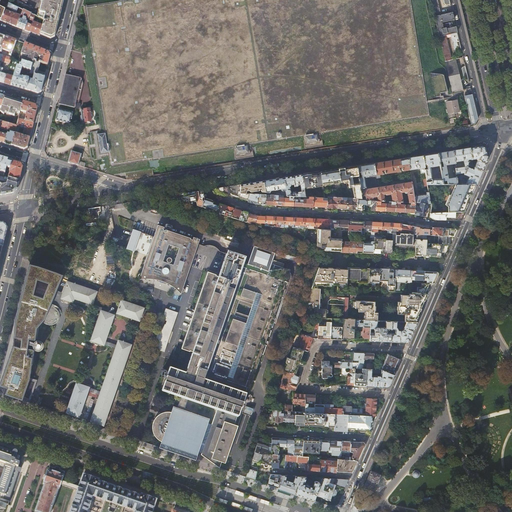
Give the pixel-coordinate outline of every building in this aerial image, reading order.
[(43,0),(39,17),(44,20),(43,23),(42,25),(40,35),(42,36),(51,39),(55,37),(56,34),(57,30),(57,29),(59,21),(61,11),(63,3),(63,0),(43,0)] [(461,50),(456,26),(446,29),(446,28),(443,28),(442,22),(454,19),(452,12),(442,15),(438,0),(83,0),(82,7),(83,14),(82,14),(86,44),(83,45),(93,106),(91,106),(91,110),(94,110),(96,124),(100,125),(100,129),(97,129),(94,129),(87,130),(92,164),(102,162),(103,167),(104,167),(105,167),(106,167),(106,168),(106,169),(106,170),(105,170),(104,171),(120,175),(121,174),(141,170),(141,172),(267,154),(267,151),(270,150),(270,154),(451,125),(451,124),(451,92),(461,89),(454,59),(451,60),(445,34),(451,33),(455,52),(461,50)] [(6,8),(16,13),(19,8),(8,2),(6,8)] [(18,15),(5,10),(1,21),(9,24),(17,27),(24,10),(21,9),(20,8),(18,15)] [(31,14),(24,10),(17,27),(20,28),(24,30),(27,25),(25,24),(27,19),(29,20),(31,14)] [(35,18),(33,22),(32,25),(30,32),(33,34),(40,36),(40,35),(42,25),(37,23),(37,21),(36,21),(37,19),(35,18)] [(6,36),(5,37),(0,48),(0,54),(0,55),(2,49),(10,52),(9,55),(7,54),(6,57),(10,58),(16,40),(10,38),(6,36)] [(19,41),(16,40),(10,58),(11,58),(18,61),(19,57),(16,56),(17,53),(18,52),(20,52),(19,54),(21,54),(25,43),(19,41)] [(35,47),(25,43),(21,54),(28,57),(26,63),(32,65),(33,61),(40,63),(48,65),(49,60),(50,56),(48,53),(46,52),(35,47)] [(6,57),(3,56),(1,61),(10,64),(10,63),(11,58),(10,58),(6,57)] [(21,61),(18,61),(17,65),(14,75),(11,85),(18,87),(26,90),(28,79),(25,78),(26,75),(23,74),(21,78),(19,77),(22,68),(30,71),(32,65),(26,63),(22,62),(21,65),(20,64),(21,61)] [(38,71),(40,63),(33,61),(32,65),(30,71),(30,73),(34,74),(45,77),(46,73),(38,71)] [(2,73),(0,72),(0,81),(4,83),(7,71),(9,67),(7,66),(5,72),(5,74),(2,73)] [(9,72),(7,71),(4,83),(6,83),(11,85),(14,75),(12,74),(12,76),(8,75),(9,73),(8,73),(9,72)] [(45,77),(34,74),(32,80),(28,79),(26,90),(30,91),(33,92),(38,93),(41,91),(45,77)] [(59,104),(79,109),(80,105),(78,104),(84,79),(65,75),(59,103),(59,104)] [(464,96),(471,124),(474,124),(478,119),(472,94),(464,96)] [(13,100),(5,97),(0,111),(4,114),(6,112),(8,114),(15,116),(16,112),(20,113),(20,111),(22,103),(13,100)] [(23,101),(22,103),(20,111),(27,112),(27,114),(26,114),(25,118),(21,117),(21,119),(33,123),(37,109),(35,105),(28,103),(23,101)] [(55,120),(69,124),(72,112),(57,109),(55,120)] [(80,116),(81,122),(85,121),(90,121),(88,109),(83,109),(83,110),(81,110),(82,116),(80,116)] [(32,130),(33,123),(21,119),(18,119),(18,120),(17,125),(16,126),(19,127),(25,128),(32,130)] [(10,123),(1,121),(0,123),(0,127),(8,130),(10,123)] [(17,125),(10,123),(8,130),(15,132),(16,126),(17,125)] [(18,134),(19,127),(16,126),(15,132),(11,145),(16,147),(23,149),(24,149),(27,147),(30,138),(24,136),(18,134)] [(30,138),(32,130),(25,128),(25,131),(24,131),(23,134),(24,134),(24,136),(30,138)] [(15,132),(8,130),(7,131),(7,133),(6,135),(4,143),(7,144),(11,145),(15,132)] [(482,145),(469,147),(471,159),(478,158),(475,165),(472,164),(472,166),(482,171),(485,164),(487,158),(485,148),(482,145)] [(469,147),(461,149),(438,153),(440,165),(442,178),(443,184),(451,184),(460,184),(462,178),(464,174),(468,164),(467,160),(471,159),(469,147)] [(79,166),(80,166),(82,162),(79,161),(81,154),(71,152),(68,162),(78,165),(79,166)] [(426,179),(430,179),(430,181),(427,182),(427,184),(443,184),(442,178),(432,178),(430,167),(440,165),(438,153),(422,155),(424,166),(427,165),(428,169),(425,169),(425,172),(426,178),(426,179)] [(422,155),(408,157),(410,170),(421,168),(420,169),(421,173),(425,172),(425,169),(424,166),(422,155)] [(0,157),(0,179),(3,181),(4,178),(0,176),(0,171),(5,173),(6,170),(9,172),(12,161),(0,157)] [(408,157),(373,163),(375,175),(383,174),(382,172),(383,172),(383,173),(385,173),(385,174),(409,170),(407,171),(409,181),(411,182),(377,187),(378,193),(377,194),(378,197),(378,201),(381,201),(385,201),(384,195),(385,194),(386,195),(387,195),(391,195),(393,202),(395,202),(400,202),(402,202),(401,193),(403,192),(404,193),(405,193),(406,193),(407,193),(409,202),(410,203),(415,203),(414,202),(414,196),(412,185),(411,182),(410,170),(408,157)] [(16,162),(12,161),(9,172),(10,172),(8,178),(19,180),(22,167),(20,164),(16,162)] [(373,163),(356,166),(357,172),(360,172),(361,177),(358,177),(359,181),(361,196),(365,196),(366,200),(373,201),(373,198),(378,197),(377,194),(378,193),(377,187),(366,189),(366,187),(365,177),(375,175),(373,163)] [(472,166),(468,164),(464,174),(469,176),(468,179),(467,179),(466,180),(462,178),(460,184),(476,184),(479,177),(482,171),(472,166)] [(356,166),(338,169),(340,182),(344,182),(344,183),(348,182),(349,188),(352,187),(354,198),(358,198),(361,198),(361,196),(359,181),(354,182),(353,176),(358,176),(357,172),(356,166)] [(338,169),(320,171),(322,184),(324,196),(328,196),(338,197),(343,197),(341,189),(338,190),(330,189),(330,184),(340,182),(338,169)] [(311,173),(302,174),(304,188),(311,187),(311,188),(315,187),(315,185),(322,184),(320,171),(311,173)] [(302,174),(293,176),(294,184),(294,186),(297,186),(298,184),(299,184),(300,191),(295,191),(296,196),(299,196),(306,197),(304,188),(302,174)] [(293,176),(283,177),(286,195),(290,196),(294,196),(296,196),(295,191),(295,190),(290,191),(289,186),(290,184),(294,184),(293,176)] [(283,177),(263,181),(266,192),(268,192),(268,194),(270,194),(270,192),(271,190),(281,189),(281,192),(274,193),(274,195),(278,195),(286,195),(283,177)] [(0,194),(3,194),(12,193),(17,189),(19,180),(8,178),(6,184),(2,185),(0,184),(0,194)] [(263,181),(241,184),(240,193),(246,193),(246,191),(249,190),(250,191),(252,192),(261,190),(261,192),(261,194),(266,194),(268,194),(268,192),(266,192),(263,181)] [(241,184),(229,186),(231,193),(231,194),(231,195),(238,197),(240,193),(241,184)] [(473,191),(476,184),(460,184),(451,184),(443,184),(427,184),(427,186),(428,192),(430,203),(432,203),(431,213),(445,212),(464,211),(466,207),(473,191)] [(231,193),(229,186),(219,188),(218,188),(217,188),(217,189),(216,189),(216,190),(216,191),(217,192),(218,192),(219,192),(227,195),(231,194),(231,193)] [(203,190),(195,191),(197,203),(197,206),(202,207),(203,205),(205,199),(203,190)] [(195,191),(187,193),(188,198),(189,202),(192,204),(192,201),(197,203),(195,191)] [(426,194),(414,196),(414,202),(427,203),(430,203),(428,192),(426,192),(426,194)] [(258,194),(250,193),(247,200),(249,201),(248,201),(249,202),(251,203),(252,203),(252,202),(253,202),(253,204),(254,204),(255,203),(257,203),(258,194)] [(261,194),(258,194),(257,203),(265,204),(266,198),(266,194),(261,194)] [(274,204),(274,195),(271,195),(270,197),(269,198),(266,198),(265,204),(274,204)] [(278,197),(278,195),(274,195),(274,204),(283,205),(284,198),(280,198),(278,197)] [(293,206),(294,196),(290,196),(290,198),(288,199),(284,198),(283,205),(293,206)] [(299,196),(296,196),(294,196),(293,206),(303,206),(304,199),(299,199),(299,198),(299,196)] [(338,197),(328,196),(328,198),(328,201),(327,207),(337,208),(338,197)] [(313,207),(314,197),(309,197),(309,199),(308,199),(304,199),(303,206),(313,207)] [(323,200),(323,197),(314,197),(313,207),(327,207),(328,201),(323,200)] [(343,197),(338,197),(337,208),(347,209),(348,200),(343,200),(343,197)] [(358,200),(358,198),(354,198),(348,197),(348,200),(347,209),(357,209),(358,200)] [(214,202),(205,199),(203,205),(208,206),(207,209),(216,212),(218,209),(218,206),(213,204),(214,202)] [(362,200),(358,200),(357,209),(361,209),(361,206),(363,205),(366,205),(366,200),(362,200)] [(376,201),(373,201),(366,200),(366,205),(369,205),(370,206),(370,210),(376,210),(376,201)] [(378,201),(376,201),(376,210),(386,211),(386,204),(382,204),(381,203),(381,201),(378,201)] [(395,211),(395,202),(393,202),(391,202),(391,203),(390,205),(386,204),(386,211),(395,211)] [(399,204),(400,202),(395,202),(395,211),(405,212),(405,205),(401,205),(399,204)] [(424,215),(425,212),(426,212),(427,208),(426,207),(427,203),(414,202),(415,203),(415,212),(415,213),(424,215)] [(415,212),(415,203),(410,203),(410,205),(409,206),(405,205),(405,212),(415,212)] [(219,204),(218,206),(218,209),(222,210),(221,212),(221,214),(224,215),(227,206),(219,204)] [(234,209),(227,206),(224,215),(231,217),(234,209)] [(88,209),(90,219),(98,217),(97,211),(100,211),(100,207),(88,209)] [(241,212),(234,209),(231,217),(238,220),(241,212)] [(464,211),(445,212),(445,220),(460,220),(461,220),(465,211),(464,211)] [(249,214),(241,212),(238,220),(245,222),(249,214)] [(250,215),(249,214),(245,222),(250,224),(251,222),(255,223),(256,216),(252,215),(250,215)] [(264,226),(264,223),(265,216),(256,216),(255,223),(255,226),(261,228),(261,226),(264,226)] [(275,217),(265,216),(264,223),(268,223),(268,224),(268,227),(274,227),(275,217)] [(285,217),(275,217),(274,227),(280,227),(279,234),(284,235),(284,231),(285,217)] [(295,218),(285,217),(284,231),(288,232),(288,227),(294,228),(295,218)] [(304,218),(295,218),(294,228),(304,228),(304,225),(304,218)] [(314,219),(304,218),(304,225),(308,225),(308,228),(313,228),(314,219)] [(322,219),(314,219),(313,228),(317,228),(318,226),(318,225),(322,226),(322,219)] [(330,220),(322,219),(322,226),(325,226),(326,226),(326,229),(330,229),(330,220)] [(338,220),(330,220),(330,229),(333,229),(334,227),(335,226),(338,226),(338,220)] [(348,221),(338,220),(338,226),(342,226),(342,230),(348,230),(348,221)] [(364,221),(348,221),(348,230),(348,234),(356,235),(363,235),(364,235),(364,231),(361,231),(362,228),(364,228),(364,221)] [(372,222),(364,221),(364,228),(368,228),(369,229),(369,231),(372,231),(372,222)] [(382,222),(372,222),(372,231),(378,232),(378,229),(382,229),(382,222)] [(392,223),(382,222),(382,229),(386,229),(387,230),(387,232),(392,232),(392,223)] [(402,223),(392,223),(392,232),(393,232),(396,233),(396,231),(397,230),(401,230),(402,223)] [(414,225),(402,223),(401,230),(405,230),(405,233),(413,233),(414,225)] [(163,281),(167,283),(171,286),(176,290),(179,292),(180,293),(181,291),(182,292),(183,292),(184,291),(184,290),(184,289),(184,288),(183,288),(182,288),(199,239),(193,237),(192,240),(190,239),(190,238),(165,230),(164,230),(163,230),(164,227),(157,225),(153,237),(134,230),(128,248),(137,252),(147,255),(141,273),(140,273),(139,274),(138,275),(138,276),(138,277),(139,277),(140,278),(139,280),(144,279),(148,279),(154,279),(159,280),(158,283),(160,283),(162,284),(163,281)] [(418,226),(414,225),(413,233),(416,234),(421,234),(427,234),(430,234),(430,229),(419,227),(418,226)] [(317,228),(313,228),(308,228),(302,242),(324,249),(323,250),(333,251),(341,251),(342,238),(342,230),(333,229),(330,229),(326,229),(317,228)] [(396,235),(396,233),(393,232),(392,240),(392,244),(395,244),(395,245),(400,246),(401,247),(402,247),(404,247),(405,246),(412,246),(412,248),(408,248),(408,255),(415,256),(416,234),(413,233),(405,233),(400,233),(400,235),(396,235)] [(374,235),(374,241),(373,253),(379,254),(383,254),(383,257),(384,257),(385,239),(385,235),(375,235),(375,234),(374,234),(374,235)] [(421,239),(421,234),(416,234),(415,256),(419,256),(425,256),(426,243),(427,239),(421,239)] [(443,235),(430,234),(427,234),(427,239),(426,243),(450,244),(452,240),(454,236),(443,235)] [(363,242),(363,235),(356,235),(356,240),(353,240),(353,241),(349,241),(349,242),(349,252),(357,252),(363,253),(363,242)] [(345,239),(342,238),(341,251),(343,251),(349,252),(349,242),(344,241),(345,239)] [(385,239),(384,257),(385,254),(388,254),(391,254),(392,244),(392,240),(385,239)] [(371,243),(363,242),(363,253),(368,253),(373,253),(374,241),(372,241),(371,242),(371,243)] [(448,251),(450,244),(426,243),(425,256),(431,256),(431,258),(428,258),(428,260),(432,260),(439,261),(440,257),(445,257),(448,251)] [(122,264),(131,267),(137,252),(128,248),(122,264)] [(160,440),(159,447),(179,454),(184,456),(195,459),(198,451),(201,452),(201,454),(220,468),(222,462),(226,461),(228,456),(224,455),(238,414),(240,414),(247,391),(244,390),(281,274),(242,262),(245,255),(226,248),(217,276),(215,276),(215,275),(207,272),(181,349),(189,352),(189,351),(191,352),(185,371),(169,365),(161,388),(181,395),(177,408),(173,406),(171,412),(168,411),(167,411),(164,412),(162,412),(158,415),(155,417),(154,418),(152,423),(152,425),(152,428),(153,432),(154,434),(155,436),(158,438),(159,440),(160,440)] [(13,391),(30,400),(37,380),(24,375),(33,349),(34,350),(36,352),(38,353),(40,353),(42,353),(44,351),(45,349),(45,347),(44,345),(43,343),(41,342),(38,341),(36,342),(44,323),(46,325),(48,326),(52,326),(55,324),(58,322),(59,320),(60,318),(60,316),(60,315),(61,314),(61,312),(60,310),(58,307),(56,306),(53,304),(64,277),(29,265),(0,381),(0,384),(14,390),(13,391)] [(347,281),(347,269),(339,268),(318,267),(306,302),(313,302),(313,308),(315,308),(315,318),(326,318),(327,307),(323,307),(323,305),(323,303),(345,304),(346,305),(348,305),(348,298),(320,296),(320,288),(317,288),(317,282),(323,282),(323,284),(324,284),(339,285),(339,290),(347,290),(347,281)] [(368,282),(369,268),(358,268),(348,267),(347,269),(347,281),(368,282)] [(369,268),(368,282),(379,282),(379,280),(379,268),(373,268),(369,268)] [(386,269),(379,268),(379,280),(387,281),(387,285),(389,285),(389,291),(395,291),(396,269),(386,269)] [(402,270),(396,269),(395,291),(400,291),(400,282),(411,282),(411,280),(411,270),(405,270),(403,270),(402,270)] [(418,270),(411,270),(411,280),(424,280),(424,271),(418,270)] [(430,271),(424,271),(424,280),(426,281),(426,283),(431,283),(434,283),(436,278),(438,273),(437,272),(436,271),(430,271)] [(96,291),(67,281),(62,299),(73,303),(73,302),(79,304),(91,308),(96,291)] [(411,282),(411,287),(416,287),(416,292),(412,291),(412,293),(409,293),(409,295),(402,294),(402,299),(402,301),(398,301),(397,313),(405,314),(405,322),(414,322),(419,311),(427,292),(431,283),(426,283),(411,282)] [(143,308),(120,300),(116,313),(139,321),(143,308)] [(366,312),(365,320),(370,320),(377,320),(378,320),(378,312),(375,312),(376,301),(362,301),(356,300),(356,308),(359,308),(359,312),(366,312)] [(177,313),(165,309),(161,320),(166,321),(165,325),(160,323),(151,348),(164,353),(177,313)] [(91,341),(103,345),(114,316),(101,311),(91,341)] [(321,322),(319,322),(318,329),(318,339),(330,339),(331,325),(331,319),(327,318),(327,326),(321,326),(321,322)] [(343,340),(354,340),(355,320),(355,319),(348,318),(348,319),(346,319),(344,319),(343,340)] [(370,320),(365,320),(357,320),(356,328),(362,328),(362,336),(363,337),(364,338),(370,338),(370,320)] [(377,320),(370,320),(370,338),(370,341),(390,341),(391,333),(387,333),(387,329),(391,329),(391,321),(385,321),(385,327),(377,327),(377,320)] [(414,322),(405,322),(398,321),(398,323),(404,325),(402,330),(401,331),(398,331),(396,328),(397,321),(391,321),(391,329),(395,330),(395,331),(393,331),(393,333),(391,333),(390,341),(406,342),(409,340),(413,331),(417,322),(414,322)] [(331,325),(330,339),(340,339),(341,326),(338,326),(337,325),(331,325)] [(297,348),(304,350),(308,351),(312,338),(302,335),(297,348)] [(99,395),(90,421),(105,426),(133,346),(118,341),(100,392),(99,395)] [(295,373),(304,350),(297,348),(293,346),(289,358),(287,357),(285,362),(285,363),(286,363),(286,364),(287,364),(287,363),(285,370),(295,373)] [(340,359),(340,360),(340,368),(342,368),(348,368),(350,368),(352,368),(352,363),(363,363),(364,353),(354,352),(354,360),(346,360),(346,352),(341,352),(341,359),(340,359)] [(373,353),(364,353),(363,363),(363,369),(366,369),(373,369),(373,353)] [(387,354),(381,369),(394,375),(401,359),(387,354)] [(321,378),(327,378),(327,376),(329,376),(330,377),(331,377),(332,376),(332,374),(332,368),(329,367),(329,361),(321,361),(321,367),(322,367),(321,378)] [(355,373),(354,385),(365,386),(366,369),(363,369),(363,363),(352,363),(352,368),(355,368),(362,369),(362,371),(362,372),(361,374),(355,373)] [(462,371),(462,370),(462,368),(461,367),(459,366),(458,366),(456,366),(455,367),(454,368),(454,370),(454,371),(454,373),(455,374),(457,374),(458,374),(460,374),(461,373),(462,371)] [(348,374),(347,385),(354,385),(355,373),(355,368),(352,368),(350,368),(350,372),(348,372),(348,368),(342,368),(342,373),(343,375),(347,375),(348,374)] [(394,375),(381,369),(373,369),(366,369),(365,386),(386,387),(390,385),(394,375)] [(280,387),(289,390),(289,388),(294,389),(299,376),(293,374),(294,373),(287,373),(286,375),(283,374),(283,375),(281,380),(282,380),(280,387)] [(91,388),(76,383),(71,398),(66,413),(80,418),(89,392),(90,388),(91,388)] [(305,406),(305,394),(293,393),(292,403),(301,404),(300,406),(302,406),(302,410),(304,410),(305,407),(305,406)] [(305,394),(305,406),(308,406),(308,402),(308,401),(315,401),(315,395),(305,394)] [(343,397),(343,409),(342,415),(348,415),(351,415),(352,409),(352,397),(343,397)] [(366,410),(365,416),(376,417),(378,412),(375,412),(376,399),(367,398),(366,410)] [(324,403),(324,407),(324,413),(325,413),(334,414),(342,415),(343,409),(331,408),(331,405),(330,405),(330,404),(326,404),(327,403),(324,403)] [(280,410),(272,410),(268,410),(265,420),(276,421),(276,422),(281,423),(282,422),(282,421),(283,421),(283,414),(283,411),(280,410)] [(290,414),(290,411),(287,411),(287,414),(283,414),(283,421),(283,422),(294,423),(295,415),(290,414)] [(324,413),(314,413),(304,412),(295,411),(295,415),(294,423),(294,425),(300,426),(300,424),(324,426),(325,413),(324,413)] [(334,427),(334,414),(325,413),(324,426),(334,427)] [(348,415),(342,415),(334,414),(334,427),(334,431),(348,431),(348,428),(348,415)] [(365,416),(351,415),(348,415),(348,428),(369,430),(371,427),(376,417),(365,416)] [(257,445),(254,453),(262,453),(267,454),(268,443),(264,443),(265,436),(259,436),(256,444),(257,445)] [(271,443),(268,443),(267,454),(272,454),(278,454),(278,448),(279,437),(272,437),(271,443)] [(286,438),(279,437),(278,448),(282,448),(282,446),(285,447),(285,446),(288,447),(287,455),(293,456),(294,439),(286,439),(286,438)] [(300,439),(300,440),(294,439),(293,456),(297,456),(302,456),(303,441),(303,439),(300,439)] [(320,440),(320,442),(319,449),(329,449),(329,440),(320,440)] [(342,441),(329,440),(329,449),(329,450),(332,450),(332,455),(341,456),(342,441)] [(320,442),(303,441),(302,456),(308,457),(313,457),(319,458),(319,449),(320,442)] [(350,442),(342,441),(341,456),(341,459),(350,460),(350,456),(350,451),(350,442)] [(365,443),(350,442),(350,451),(353,452),(351,457),(350,456),(350,460),(357,460),(365,443)] [(0,510),(0,511),(1,511),(3,511),(4,510),(5,509),(7,505),(8,504),(8,505),(9,502),(11,497),(10,497),(18,472),(19,473),(21,469),(18,468),(20,463),(16,461),(18,456),(18,454),(17,454),(17,453),(25,456),(25,454),(16,451),(14,451),(13,451),(12,452),(0,447),(0,510)] [(259,463),(262,453),(254,453),(251,461),(259,463)] [(272,454),(267,454),(262,453),(259,463),(263,464),(263,465),(263,466),(264,467),(265,467),(266,467),(267,467),(268,466),(268,465),(268,464),(271,465),(272,454)] [(278,456),(279,456),(279,455),(278,454),(272,454),(271,465),(271,468),(278,468),(279,460),(277,460),(278,456)] [(287,455),(285,455),(284,468),(284,469),(296,469),(297,456),(293,456),(287,455)] [(296,469),(297,470),(307,470),(308,460),(308,457),(302,456),(297,456),(296,469)] [(320,458),(319,458),(313,457),(313,462),(309,462),(309,461),(308,460),(307,470),(319,471),(320,458)] [(337,459),(320,458),(319,471),(337,472),(337,471),(337,459)] [(341,459),(337,459),(337,471),(352,472),(357,460),(350,460),(341,459)] [(247,477),(255,480),(257,473),(256,473),(259,464),(257,463),(256,466),(254,467),(251,466),(249,470),(248,470),(246,477),(247,477)] [(71,488),(77,490),(79,486),(63,481),(62,481),(64,476),(65,472),(60,470),(60,469),(60,468),(56,466),(55,467),(55,468),(50,466),(48,470),(46,475),(45,474),(44,479),(45,480),(43,484),(44,484),(35,511),(37,511),(36,511),(50,511),(52,508),(58,489),(59,489),(61,485),(71,488)] [(378,479),(380,475),(371,471),(365,486),(373,490),(375,486),(376,486),(378,482),(379,479),(378,479)] [(281,475),(271,474),(268,484),(278,488),(279,488),(291,492),(294,493),(300,476),(295,476),(293,482),(285,480),(286,475),(281,475)] [(93,478),(89,476),(89,477),(83,475),(79,486),(77,490),(69,511),(87,511),(88,510),(93,497),(97,498),(97,499),(101,500),(101,499),(105,501),(101,511),(121,511),(123,507),(127,509),(131,511),(131,510),(135,511),(134,511),(152,511),(156,500),(151,498),(147,496),(147,497),(141,495),(140,496),(98,481),(98,480),(93,478)] [(303,476),(300,476),(294,493),(304,497),(313,500),(315,495),(319,485),(321,477),(316,477),(316,480),(314,481),(313,484),(313,485),(313,487),(311,486),(311,485),(307,484),(306,484),(303,483),(304,481),(306,476),(303,476)] [(321,485),(319,485),(315,495),(322,497),(322,498),(329,500),(331,495),(333,496),(335,495),(336,492),(335,490),(334,489),(335,485),(335,484),(329,482),(330,478),(324,478),(321,485)] [(336,484),(346,487),(349,479),(337,479),(336,482),(336,484)] [(291,492),(279,488),(277,492),(290,496),(291,492)]
